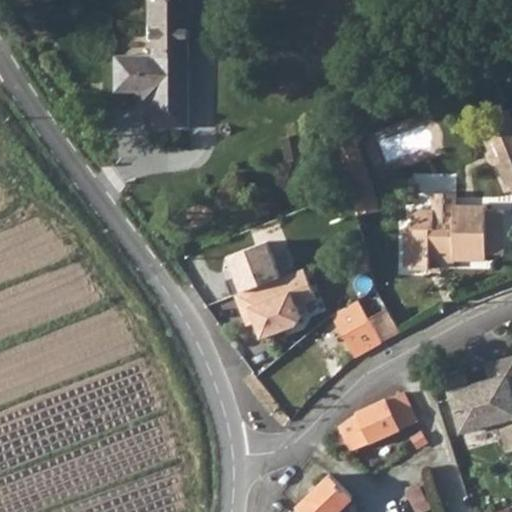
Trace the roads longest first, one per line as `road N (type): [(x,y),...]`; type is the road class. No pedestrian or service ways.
road 1 (unclassified): [(231,464),(202,355),(0,50)]
road 2 (residential): [(231,464),(294,443),(391,362)]
road 3 (residential): [(391,362),(413,379),(461,511)]
road 4 (residential): [(391,362),(511,299)]
